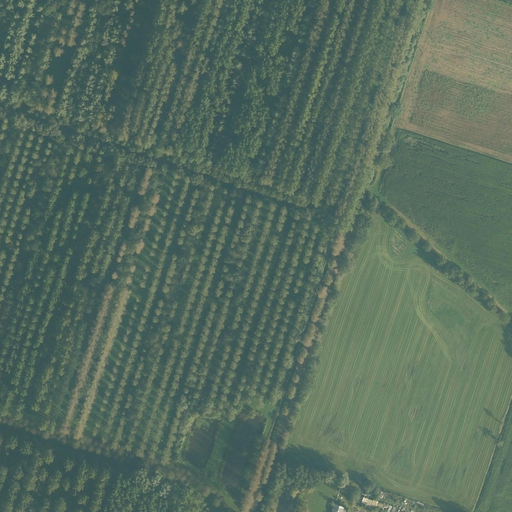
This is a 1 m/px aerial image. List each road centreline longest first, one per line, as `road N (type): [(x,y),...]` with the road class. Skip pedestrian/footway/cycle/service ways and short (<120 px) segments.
road 1 (track): [(422,0),(256,511)]
road 2 (track): [(0,92),(305,191),(348,228)]
road 3 (track): [(236,511),(196,470),(0,407)]
